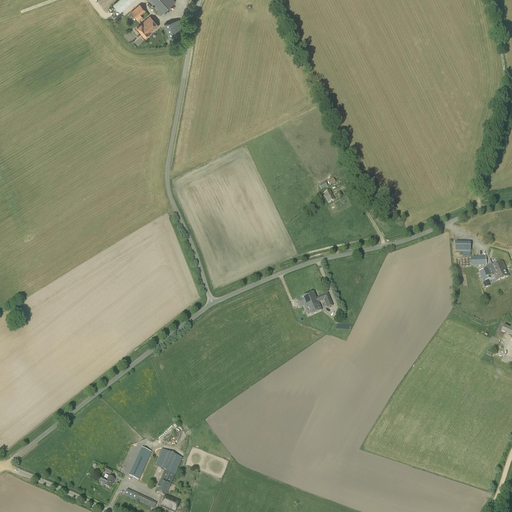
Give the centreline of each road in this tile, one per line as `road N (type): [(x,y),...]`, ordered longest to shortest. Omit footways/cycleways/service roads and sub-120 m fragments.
road 1 (unclassified): [(211,301),(312,260),(511,202)]
road 2 (unclassified): [(211,301),(167,173),(200,0)]
road 3 (unclassified): [(4,464),(211,301)]
